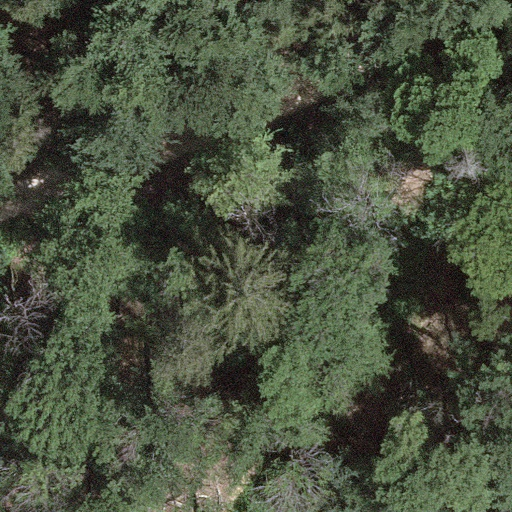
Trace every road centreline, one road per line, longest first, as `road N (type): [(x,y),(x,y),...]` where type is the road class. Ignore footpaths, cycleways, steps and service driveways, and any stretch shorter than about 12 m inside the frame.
road 1 (track): [(264,511),(421,227),(511,27)]
road 2 (track): [(477,0),(184,139),(0,200)]
